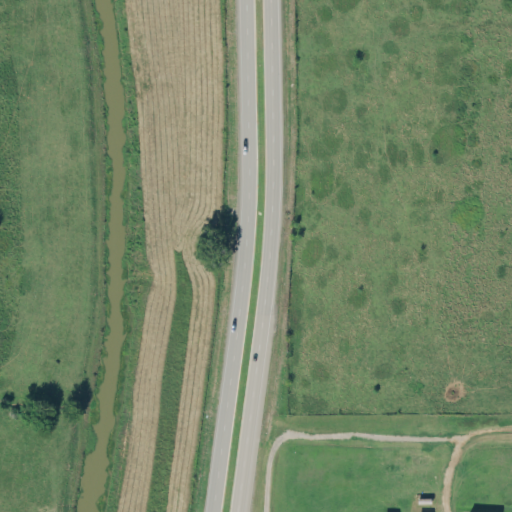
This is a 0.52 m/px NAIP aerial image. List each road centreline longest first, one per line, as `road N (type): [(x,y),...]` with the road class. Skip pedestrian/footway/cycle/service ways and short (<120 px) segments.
road 1 (secondary): [(248,0),(251,223),(211,511)]
road 2 (secondary): [(237,511),(272,228),(271,0)]
road 3 (track): [(247,433),(511,436)]
